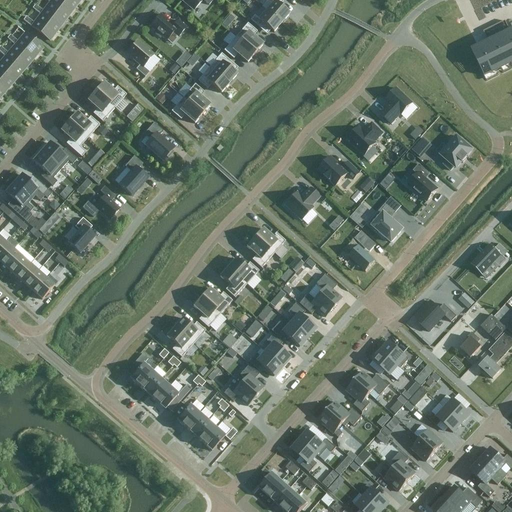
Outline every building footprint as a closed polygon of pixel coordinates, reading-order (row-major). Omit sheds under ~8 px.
[(69,17),(78,5),(71,0),(46,0),(50,3),(69,17)] [(212,0),(180,0),(194,11),(203,0),(209,5),(213,1),(212,0)] [(267,11),(282,23),(289,15),(280,6),(284,2),(281,0),(268,0),(262,7),(267,11)] [(60,29),(69,17),(50,3),(44,11),(36,5),(33,9),(41,15),(60,29)] [(274,33),(282,23),(267,11),(259,20),(255,16),(251,21),(260,29),(264,24),(274,33)] [(50,42),(60,29),(41,15),(34,23),(26,17),(24,21),(32,27),(31,27),(50,42)] [(161,15),(151,27),(157,32),(155,34),(160,39),(162,37),(167,41),(172,45),(179,37),(187,28),(178,21),(174,26),(161,15)] [(222,24),(227,28),(235,19),(230,15),(222,24)] [(495,40),(474,50),(487,76),(511,63),(511,28),(508,20),(489,29),(495,40)] [(255,54),(263,45),(253,37),(258,32),(248,24),(236,37),(255,54)] [(15,45),(33,61),(43,49),(25,33),(18,42),(11,35),(8,39),(15,45)] [(236,37),(224,51),(234,59),(238,55),(247,63),(255,54),(236,37)] [(136,70),(145,77),(149,73),(144,68),(154,56),(138,42),(127,54),(140,65),(136,70)] [(23,72),(33,61),(15,45),(8,53),(1,47),(0,47),(0,52),(5,57),(23,72)] [(222,54),(210,68),(229,84),(237,75),(227,67),(231,62),(222,54)] [(190,60),(195,64),(199,59),(194,55),(190,60)] [(0,72),(14,84),(23,72),(5,57),(0,62),(0,72)] [(180,59),(176,63),(177,64),(181,68),(185,63),(180,59)] [(175,65),(170,71),(174,75),(179,69),(175,65)] [(229,84),(210,68),(198,81),(208,90),(212,85),(221,93),(229,84)] [(0,92),(4,95),(14,84),(0,72),(0,92)] [(104,83),(96,92),(115,109),(127,95),(117,87),(113,92),(104,83)] [(195,85),(191,89),(183,98),(203,115),(210,106),(201,98),(205,93),(195,85)] [(390,105),(380,115),(391,125),(401,115),(401,116),(412,104),(397,89),(386,101),(390,105)] [(96,92),(88,101),(97,109),(93,114),(103,122),(115,109),(96,92)] [(160,95),(156,100),(162,105),(166,100),(160,95)] [(183,98),(172,112),(181,120),(185,116),(195,124),(203,115),(183,98)] [(144,110),(138,105),(134,109),(140,115),(144,110)] [(87,122),(77,113),(69,122),(88,139),(100,125),(91,117),(87,122)] [(69,122),(61,131),(71,140),(66,144),(82,158),(86,153),(80,148),(88,139),(69,122)] [(163,163),(167,158),(168,159),(173,154),(172,152),(173,151),(159,138),(164,133),(154,124),(144,136),(151,142),(146,148),(163,163)] [(359,128),(348,140),(365,156),(376,144),(374,143),(383,134),(372,124),(364,133),(359,128)] [(97,132),(104,137),(109,131),(102,126),(97,132)] [(443,144),(437,152),(447,160),(443,165),(450,171),(454,167),(456,169),(462,163),(463,164),(468,158),(467,157),(472,151),(466,145),(467,144),(459,137),(458,138),(457,138),(448,148),(443,144)] [(423,138),(412,151),(421,159),(432,146),(423,138)] [(52,144),(44,153),(62,169),(70,160),(74,164),(78,159),(67,150),(63,154),(52,144)] [(44,153),(35,162),(47,172),(43,176),(54,186),(58,182),(54,178),(62,169),(44,153)] [(127,168),(115,181),(121,186),(120,186),(132,197),(148,179),(138,170),(143,164),(135,157),(125,167),(127,168)] [(319,170),(336,186),(348,174),(354,179),(360,173),(348,162),(343,168),(331,157),(319,170)] [(92,168),(95,165),(97,163),(91,158),(89,161),(87,164),(92,168)] [(82,162),(78,167),(83,171),(87,166),(82,162)] [(418,175),(409,185),(428,201),(438,189),(426,179),(431,174),(420,164),(414,171),(418,175)] [(93,172),(89,177),(98,185),(103,180),(93,172)] [(14,185),(32,201),(36,197),(41,202),(45,197),(48,199),(52,194),(37,181),(33,186),(22,176),(14,185)] [(364,183),(370,188),(374,184),(368,178),(364,183)] [(384,181),(380,185),(386,190),(389,187),(384,181)] [(32,201),(14,185),(6,194),(17,204),(12,210),(27,223),(33,217),(30,214),(34,209),(29,205),(32,201)] [(68,186),(60,196),(65,200),(73,191),(68,186)] [(114,196),(105,187),(100,192),(105,196),(100,202),(94,196),(82,208),(93,218),(99,212),(110,221),(120,209),(112,202),(110,200),(114,196)] [(297,193),(285,206),(301,221),(302,220),(308,226),(317,216),(312,210),(313,208),(311,206),(319,198),(310,189),(302,198),(297,193)] [(385,205),(369,223),(379,232),(378,233),(384,239),(386,238),(392,243),(402,230),(390,220),(396,213),(385,205)] [(55,214),(50,219),(55,224),(60,219),(55,214)] [(339,217),(336,220),(341,225),(344,221),(339,217)] [(81,254),(95,237),(89,231),(93,227),(83,218),(76,227),(80,231),(69,243),(81,254)] [(362,220),(357,225),(362,229),(366,224),(362,220)] [(274,255),(286,241),(276,233),(272,238),(263,230),(255,239),(274,255)] [(367,237),(362,232),(355,239),(361,245),(367,237)] [(367,237),(361,245),(369,252),(376,245),(367,237)] [(0,249),(0,262),(2,264),(14,250),(19,245),(11,238),(6,243),(0,249)] [(262,269),(274,255),(255,239),(247,247),(256,256),(252,260),(262,269)] [(490,245),(471,265),(483,276),(483,275),(495,263),(499,267),(506,260),(503,258),(495,249),(490,245)] [(359,247),(349,257),(366,273),(376,262),(359,247)] [(10,271),(22,258),(14,250),(2,264),(10,271)] [(18,279),(30,265),(22,258),(10,271),(18,279)] [(247,285),(259,272),(250,263),(246,268),(236,259),(229,268),(247,285)] [(309,260),(306,264),(312,269),(316,266),(309,260)] [(290,268),(295,273),(299,269),(293,264),(290,268)] [(26,286),(38,272),(30,265),(18,279),(26,286)] [(235,299),(247,285),(229,268),(221,277),(230,286),(226,290),(235,299)] [(34,293),(46,279),(38,272),(26,286),(34,293)] [(317,285),(313,290),(334,309),(342,299),(333,291),(337,286),(325,275),(316,285),(317,285)] [(34,293),(42,300),(55,287),(54,286),(58,283),(50,276),(46,279),(34,293)] [(286,286),(283,290),(289,296),(293,292),(286,286)] [(221,315),(233,301),(223,293),(219,298),(210,289),(202,298),(221,315)] [(308,295),(299,304),(312,315),(316,310),(326,318),(334,309),(313,290),(308,295)] [(281,291),(275,299),(280,303),(286,295),(281,291)] [(234,303),(238,307),(245,299),(241,296),(234,303)] [(468,297),(462,304),(468,309),(474,303),(468,297)] [(209,328),(221,315),(202,298),(194,307),(203,315),(199,320),(209,328)] [(426,311),(416,321),(429,333),(444,316),(451,323),(457,317),(444,305),(439,310),(431,303),(424,309),(426,311)] [(296,304),(288,313),(292,317),(288,322),(308,339),(316,329),(301,317),(305,312),(296,304)] [(262,313),(258,318),(263,322),(267,317),(262,313)] [(496,341),(507,329),(506,328),(492,316),(481,327),(496,341)] [(194,345),(206,331),(197,323),(193,328),(183,319),(175,328),(194,345)] [(280,322),(272,332),(280,339),(284,334),(300,348),(308,339),(288,322),(284,326),(280,322)] [(235,326),(240,332),(244,328),(238,323),(235,326)] [(182,358),(194,345),(175,328),(167,337),(177,346),(173,350),(182,358)] [(249,329),(245,333),(252,339),(256,335),(249,329)] [(471,359),(482,347),(478,344),(480,341),(472,333),(467,338),(469,340),(461,349),(471,359)] [(511,348),(511,337),(506,333),(489,351),(493,354),(480,368),(493,379),(501,371),(496,365),(511,348)] [(230,335),(223,343),(230,349),(236,341),(230,335)] [(273,335),(265,344),(270,348),(265,353),(282,368),(290,358),(279,348),(283,344),(273,335)] [(389,343),(381,352),(398,367),(401,369),(409,360),(389,343)] [(231,349),(227,353),(233,359),(237,355),(231,349)] [(164,350),(159,356),(164,360),(169,354),(164,350)] [(381,352),(373,362),(390,376),(398,367),(381,352)] [(257,354),(249,363),(257,371),(261,366),(274,377),(282,368),(265,353),(261,358),(257,354)] [(143,355),(134,365),(139,369),(148,360),(143,355)] [(173,357),(168,363),(172,367),(174,366),(178,361),(173,357)] [(419,359),(413,365),(417,368),(423,362),(419,359)] [(144,364),(130,379),(139,387),(152,372),(144,364)] [(203,366),(197,372),(203,377),(208,371),(203,366)] [(249,366),(240,375),(245,379),(241,384),(256,398),(264,388),(255,380),(259,375),(249,366)] [(428,366),(415,381),(421,386),(434,371),(428,366)] [(152,372),(139,387),(148,395),(161,380),(152,372)] [(363,372),(355,382),(370,395),(376,401),(380,396),(389,386),(377,375),(372,381),(363,372)] [(212,373),(208,378),(212,382),(216,377),(212,373)] [(435,373),(431,377),(437,383),(441,379),(435,373)] [(198,376),(193,382),(197,386),(199,385),(203,380),(198,376)] [(161,380),(148,395),(156,402),(170,387),(161,380)] [(355,382),(346,391),(358,401),(354,405),(362,413),(370,404),(366,400),(370,395),(355,382)] [(416,383),(412,388),(417,392),(421,387),(416,383)] [(232,385),(224,394),(233,402),(237,398),(248,407),(256,398),(241,384),(236,389),(232,385)] [(170,387),(156,402),(165,410),(178,395),(170,387)] [(422,388),(420,390),(426,396),(428,393),(422,388)] [(406,391),(402,395),(408,401),(412,397),(406,391)] [(401,396),(397,400),(404,406),(407,402),(401,396)] [(447,396),(439,404),(445,409),(462,424),(470,415),(454,400),(453,401),(447,396)] [(414,397),(410,401),(416,407),(420,402),(414,397)] [(191,406),(177,421),(186,429),(199,414),(199,413),(204,407),(197,401),(191,407),(191,406)] [(220,407),(219,409),(224,413),(229,407),(225,403),(220,407)] [(335,403),(327,412),(342,425),(343,425),(345,428),(349,423),(354,427),(362,418),(352,409),(348,414),(335,403)] [(408,403),(404,406),(411,412),(414,408),(408,403)] [(394,406),(390,410),(395,414),(399,411),(394,406)] [(199,414),(186,429),(194,436),(208,421),(207,421),(213,415),(205,408),(200,414),(199,414)] [(433,414),(428,419),(437,427),(441,422),(453,433),(462,424),(445,409),(437,418),(433,414)] [(327,412),(319,421),(339,438),(343,434),(338,430),(342,425),(327,412)] [(395,418),(392,421),(398,427),(401,423),(395,418)] [(208,421),(194,436),(203,444),(216,429),(208,421)] [(385,428),(382,432),(388,437),(392,433),(385,428)] [(216,429),(203,444),(212,452),(225,437),(216,429)] [(233,429),(225,437),(230,441),(237,433),(233,429)] [(429,431),(421,440),(436,454),(444,445),(429,431)] [(308,432),(300,441),(317,456),(320,458),(328,449),(332,453),(336,448),(327,440),(323,444),(308,432)] [(381,433),(376,438),(381,442),(385,437),(381,433)] [(421,440),(413,448),(428,462),(436,454),(421,440)] [(300,441),(292,450),(305,462),(301,466),(309,474),(317,464),(313,461),(317,456),(300,441)] [(486,455),(481,461),(503,481),(508,476),(501,470),(506,464),(511,469),(511,459),(507,455),(503,460),(491,450),(490,451),(488,451),(486,454),(486,455)] [(351,451),(347,455),(354,461),(357,457),(351,451)] [(397,465),(392,470),(407,484),(416,475),(405,464),(409,460),(400,452),(392,461),(397,465)] [(349,458),(343,464),(348,468),(353,462),(349,458)] [(358,458),(354,462),(361,467),(364,464),(358,458)] [(503,481),(481,461),(476,466),(475,466),(472,469),(472,470),(471,472),(483,482),(478,488),(490,498),(495,493),(487,485),(492,480),(498,486),(503,481)] [(291,462),(286,468),(290,472),(295,466),(291,462)] [(353,463),(350,467),(356,473),(360,469),(353,463)] [(295,466),(290,472),(294,476),(300,470),(295,466)] [(384,471),(380,475),(399,493),(407,484),(392,470),(388,475),(384,471)] [(273,474),(259,489),(268,496),(281,481),(273,474)] [(308,477),(303,483),(307,487),(312,481),(308,477)] [(329,478),(323,484),(328,488),(333,482),(329,478)] [(281,481),(268,496),(277,504),(290,489),(281,481)] [(312,481),(307,487),(312,491),(317,485),(312,481)] [(333,485),(328,490),(333,494),(338,489),(333,485)] [(368,485),(364,489),(368,493),(364,498),(379,511),(381,511),(389,504),(368,485)] [(455,488),(444,500),(457,511),(462,511),(471,503),(478,509),(482,504),(472,495),(467,499),(455,488)] [(290,489),(277,504),(285,511),(299,497),(290,489)] [(327,495),(321,501),(329,508),(334,502),(327,495)] [(299,497),(285,511),(300,511),(307,505),(299,497)] [(352,503),(347,507),(352,511),(358,511),(360,511),(361,511),(379,511),(364,498),(356,506),(352,503)] [(457,511),(444,500),(433,511),(457,511)] [(498,501),(493,506),(499,511),(502,511),(505,508),(498,501)] [(337,503),(331,509),(334,511),(336,511),(341,507),(337,503)]
